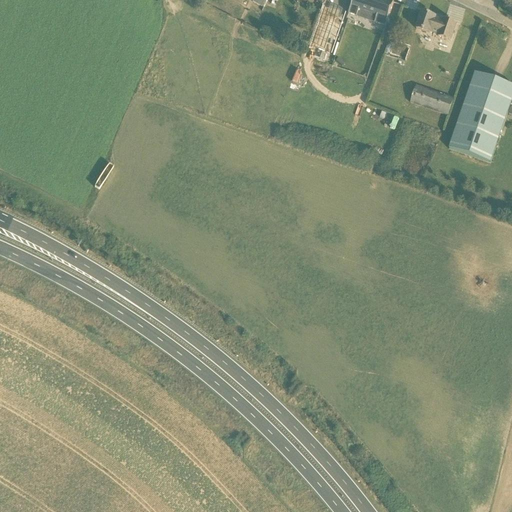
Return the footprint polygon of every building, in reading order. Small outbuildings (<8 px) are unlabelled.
[(376,0),(353,0),(349,17),(357,20),(359,13),(377,19),(375,25),(386,29),(393,5),(376,0)] [(340,43),(348,19),(322,10),(314,35),(340,43)] [(444,23),(435,20),(436,18),(422,14),(416,30),(430,34),(431,33),(439,36),(439,37),(450,42),(456,25),(444,21),(444,23)] [(384,57),(404,64),(411,47),(390,40),(384,57)] [(511,86),(475,74),(449,150),(491,164),(511,106),(511,105),(511,86)] [(410,104),(449,117),(455,100),(416,86),(410,104)]
